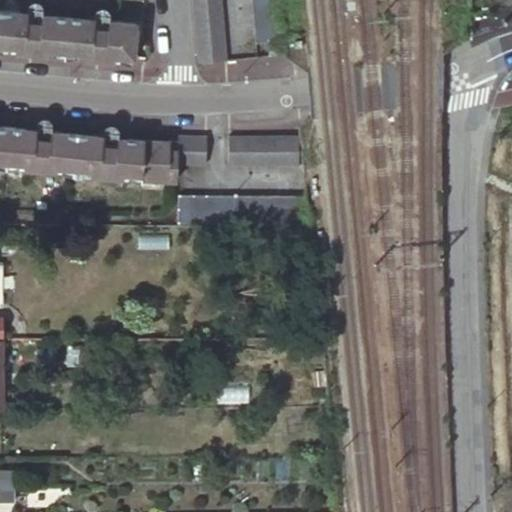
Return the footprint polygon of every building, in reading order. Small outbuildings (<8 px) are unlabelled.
[(221,0),(193,0),(198,53),(205,59),(227,57),(221,0)] [(255,0),(261,41),(289,37),(284,0),(255,0)] [(0,43),(15,45),(19,50),(41,52),(47,48),(81,51),(86,56),(109,58),(114,54),(132,56),(136,22),(115,20),(114,27),(20,18),(20,11),(0,9),(0,43)] [(287,41),(273,43),(274,53),(289,51),(287,41)] [(0,159),(24,161),(29,167),(52,169),(57,165),(91,168),(96,174),(119,175),(124,170),(159,172),(164,178),(176,178),(176,162),(205,163),(206,134),(177,133),(177,139),(123,136),(123,143),(101,141),(102,134),(50,129),(49,136),(28,134),(29,127),(8,125),(0,124),(0,159)] [(49,136),(50,129),(29,127),(28,134),(49,136)] [(123,143),(123,136),(102,134),(101,141),(123,143)] [(227,135),(227,163),(298,163),(298,135),(227,135)] [(306,195),(179,195),(179,222),(306,223),(306,195)] [(0,339),(3,339),(3,335),(10,335),(10,318),(2,318),(2,317),(0,316),(0,339)] [(0,480),(14,481),(14,469),(0,469),(0,480)] [(0,500),(14,500),(14,481),(0,480),(0,500)] [(111,509),(111,488),(73,489),(73,509),(111,509)]
